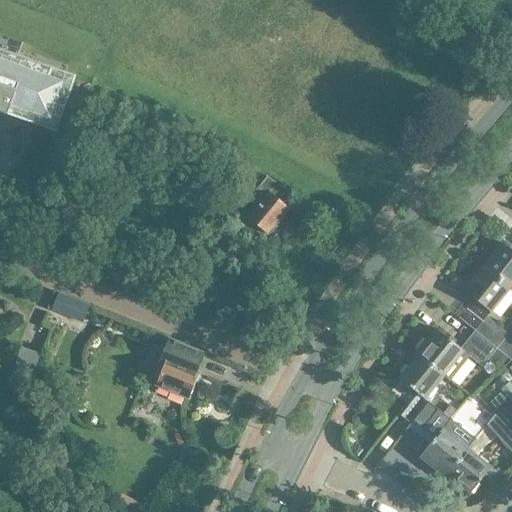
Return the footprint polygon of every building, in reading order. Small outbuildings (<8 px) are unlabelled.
[(0,112),(56,133),(65,108),(54,104),(62,81),(50,77),(53,68),(0,49),(0,112)] [(259,206),(248,219),(267,234),(288,207),(274,196),(281,188),(268,177),(249,198),(259,206)] [(511,251),(502,243),(482,267),(508,288),(511,283),(511,251)] [(508,288),(482,267),(463,291),(489,312),(508,288)] [(88,307),(59,294),(53,309),(82,321),(88,307)] [(511,337),(484,316),(473,330),(508,358),(511,361),(511,360),(511,337)] [(435,327),(415,353),(418,355),(444,376),(450,381),(470,356),(482,366),(487,359),(499,369),(508,358),(473,330),(460,347),(435,327)] [(205,354),(168,339),(152,379),(158,381),(156,385),(189,398),(199,374),(197,373),(205,354)] [(40,354),(21,347),(13,370),(32,377),(40,354)] [(399,378),(410,387),(419,394),(402,415),(412,423),(429,402),(425,399),(444,376),(418,355),(399,378)] [(511,426),(511,425),(511,407),(499,393),(489,402),(511,426)] [(429,402),(412,423),(422,431),(429,422),(441,431),(420,457),(445,477),(467,449),(443,430),(451,420),(429,402)] [(511,452),(511,433),(495,416),(487,425),(511,452)] [(467,449),(445,477),(446,478),(447,476),(470,494),(491,468),(467,449)]
